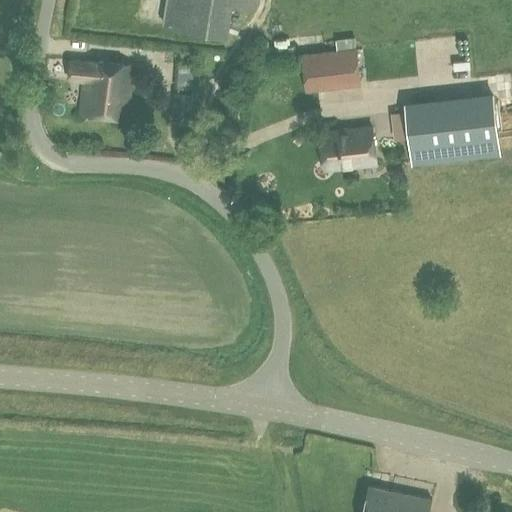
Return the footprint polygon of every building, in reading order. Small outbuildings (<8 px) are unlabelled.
[(168,0),(165,24),(228,34),(233,4),(256,7),(257,0),(168,0)] [(356,48),(303,54),(307,89),(360,83),(356,48)] [(67,81),(83,82),(81,113),(129,117),(133,64),(85,60),(85,61),(69,59),(67,81)] [(175,90),(172,121),(191,123),(193,92),(175,90)] [(239,128),(242,102),(215,99),(213,126),(239,128)] [(494,102),(407,112),(413,168),(501,158),(494,102)] [(372,126),(321,132),(326,168),(376,162),(372,126)] [(362,511),(428,511),(431,498),(368,485),(362,511)]
